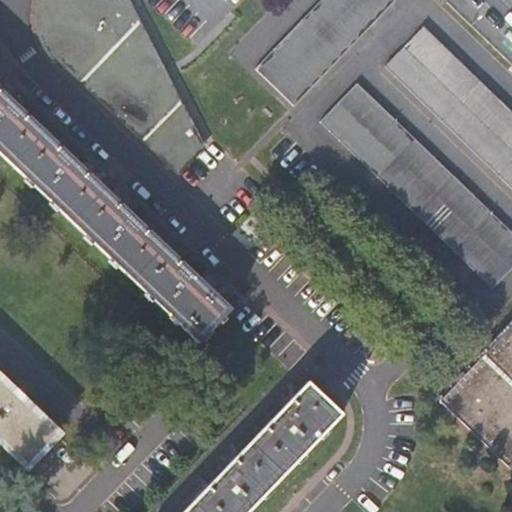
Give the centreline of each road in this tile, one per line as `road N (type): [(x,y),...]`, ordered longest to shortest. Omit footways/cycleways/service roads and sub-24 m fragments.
road 1 (residential): [(2,2),(25,61),(355,379),(367,405),(369,444),(318,511)]
road 2 (residential): [(78,511),(168,415)]
